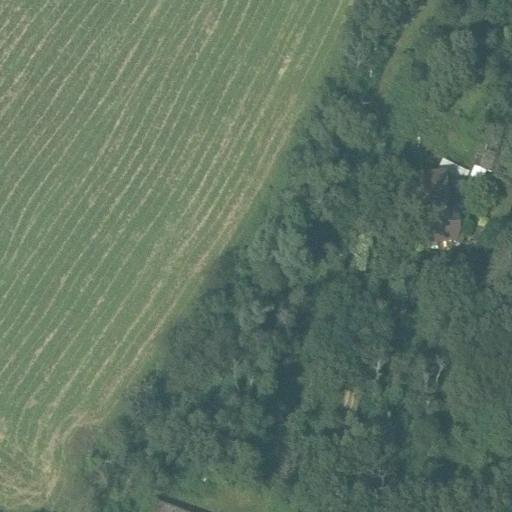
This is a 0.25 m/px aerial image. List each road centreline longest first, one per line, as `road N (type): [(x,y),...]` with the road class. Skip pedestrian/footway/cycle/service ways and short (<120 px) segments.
road 1 (track): [(257,511),(304,321),(374,112),(406,47),(461,0)]
road 2 (track): [(314,511),(357,336),(401,214)]
